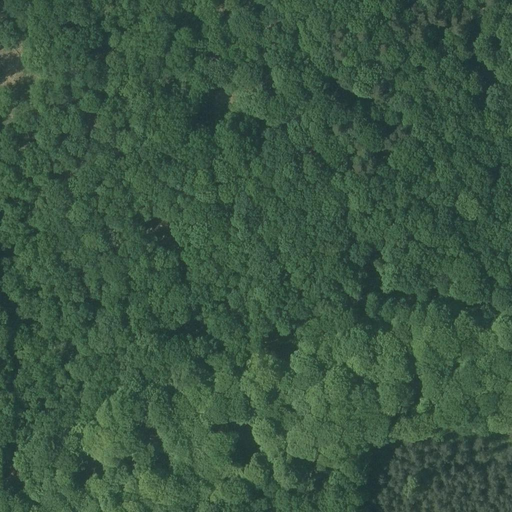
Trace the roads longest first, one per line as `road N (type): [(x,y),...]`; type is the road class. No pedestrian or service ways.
road 1 (track): [(98,511),(112,475),(135,458),(439,385),(511,381)]
road 2 (track): [(0,311),(12,428),(35,511)]
